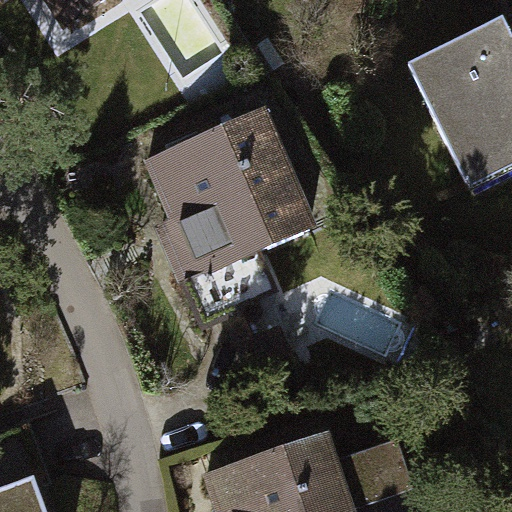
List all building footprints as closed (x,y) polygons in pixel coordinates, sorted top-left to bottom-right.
[(104,0),(45,0),(63,27),(104,0)] [(511,28),(506,16),(411,65),(468,182),(511,161),(511,28)] [(267,108),(151,160),(173,218),(155,227),(197,320),(276,283),(265,254),(321,231),(267,108)] [(332,433),(207,473),(217,511),(355,511),(356,511),(416,492),(399,441),(340,461),(332,433)] [(0,511),(45,511),(31,480),(0,491),(0,511)]
